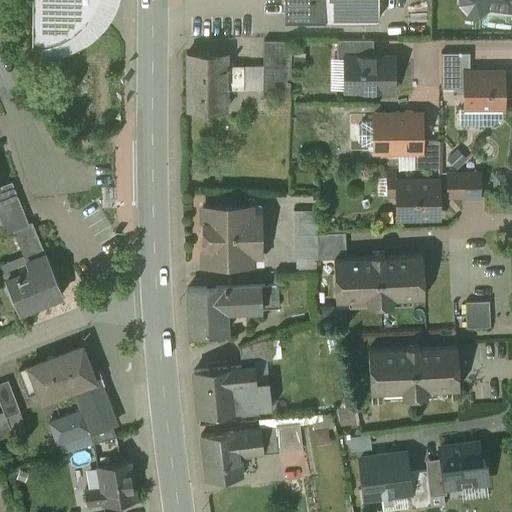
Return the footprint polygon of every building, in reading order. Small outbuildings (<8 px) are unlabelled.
[(32,0),(32,44),(44,43),(54,41),(62,38),(71,33),(78,28),(85,21),(92,13),(97,4),(98,0),(32,0)] [(378,0),(284,0),(285,18),(379,19),(378,0)] [(511,0),(461,0),(461,3),(468,12),(479,13),(489,6),(511,9),(511,0)] [(292,40),(264,39),(262,95),(290,95),(292,40)] [(373,39),(337,39),(337,58),(345,58),(345,56),(373,56),(373,39)] [(227,53),(187,53),(187,109),(227,109),(227,88),(243,88),(243,66),(229,66),(229,65),(227,65),(227,53)] [(470,53),(441,53),(441,88),(453,88),(453,93),(465,93),(465,73),(468,73),(470,73),(470,53)] [(373,56),(345,56),(345,58),(345,90),(393,90),(393,56),(373,56)] [(470,73),(468,73),(465,73),(465,93),(465,108),(503,108),(503,73),(470,73)] [(421,114),(374,114),(374,120),(374,144),(374,150),(382,150),(384,155),(390,155),(392,150),(414,150),(421,150),(421,139),(421,114)] [(374,120),(361,120),(361,124),(358,124),(358,140),(361,140),(361,144),(374,144),(374,120)] [(439,140),(421,139),(421,150),(414,150),(414,168),(439,168),(439,140)] [(479,172),(448,172),(448,185),(459,185),(459,196),(479,196),(479,172)] [(438,180),(396,180),(397,217),(439,217),(438,180)] [(12,182),(0,186),(0,204),(18,198),(12,182)] [(18,198),(0,204),(0,217),(22,209),(18,198)] [(250,205),(236,205),(236,204),(204,205),(204,206),(202,208),(202,218),(204,220),(204,248),(203,250),(203,260),(204,262),(204,263),(236,263),(236,262),(250,262),(250,252),(260,252),(260,215),(250,215),(250,205)] [(22,209),(0,217),(6,234),(13,231),(29,225),(28,223),(22,209)] [(317,210),(293,211),(293,222),(317,222),(317,210)] [(29,225),(13,231),(26,262),(45,254),(32,222),(28,223),(29,225)] [(317,222),(293,222),(293,235),(317,234),(317,233),(317,222)] [(345,232),(317,233),(317,246),(317,258),(317,259),(334,258),(346,257),(345,232)] [(317,234),(293,235),(293,246),(317,246),(317,234)] [(317,246),(293,246),(293,258),(317,258),(317,246)] [(45,254),(26,262),(29,270),(6,280),(19,313),(62,295),(45,254)] [(346,257),(334,258),(336,300),(367,299),(368,305),(393,304),(393,298),(425,297),(423,254),(385,256),(385,254),(371,255),(371,256),(346,257)] [(277,284),(261,285),(262,309),(279,308),(277,284)] [(261,285),(187,288),(190,335),(227,333),(226,310),(262,309),(261,285)] [(489,301),(465,301),(466,315),(490,314),(489,301)] [(490,314),(466,315),(466,328),(490,327),(490,314)] [(270,338),(240,349),(241,361),(272,358),(270,338)] [(457,345),(420,347),(420,345),(406,346),(406,347),(368,349),(370,391),(402,390),(402,396),(428,395),(427,389),(459,388),(457,345)] [(116,424),(87,349),(83,351),(83,349),(59,358),(58,356),(47,360),(48,363),(20,373),(25,388),(35,384),(42,401),(73,390),(80,410),(49,421),(60,452),(93,443),(89,433),(116,424)] [(254,365),(194,371),(199,415),(235,411),(235,410),(270,407),(267,381),(256,382),(254,365)] [(8,381),(0,383),(0,402),(3,412),(5,416),(19,411),(8,381)] [(3,412),(0,413),(0,437),(0,438),(12,434),(5,416),(3,412)] [(260,420),(261,429),(276,427),(279,452),(303,449),(298,416),(260,420)] [(276,427),(261,429),(264,454),(279,452),(276,427)] [(261,429),(201,436),(206,480),(242,476),(240,456),(264,454),(261,429)] [(352,449),(369,447),(368,434),(350,436),(352,449)] [(478,442),(440,447),(441,458),(444,479),(445,485),(488,480),(485,459),(480,460),(478,442)] [(407,471),(404,451),(360,457),(365,497),(410,491),(407,471)] [(444,479),(441,458),(426,460),(427,469),(428,481),(444,479)] [(131,461),(97,466),(100,488),(84,490),(87,505),(103,503),(103,504),(137,499),(131,461)] [(427,469),(407,471),(410,491),(412,507),(431,504),(430,495),(428,481),(427,469)] [(445,485),(444,479),(428,481),(430,495),(446,493),(445,485)]
